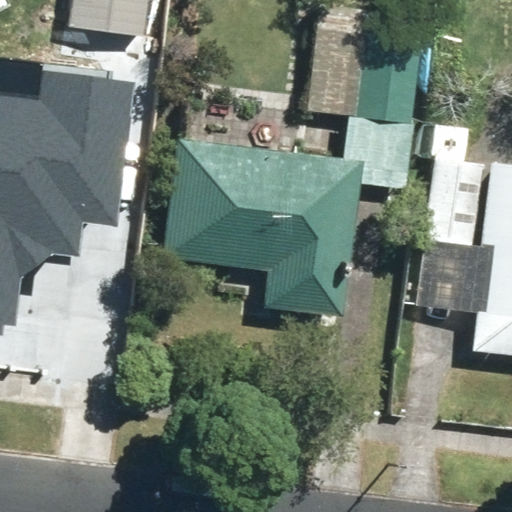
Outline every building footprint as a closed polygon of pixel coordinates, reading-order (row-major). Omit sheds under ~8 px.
[(138,0),(68,0),(66,33),(135,38),(138,0)] [(208,146),(158,144),(153,264),(254,269),(252,313),(328,316),(334,176),(400,179),(405,63),(366,61),(368,6),(326,4),(324,36),(303,35),(300,97),(230,94),(229,126),(209,125),(208,146)] [(92,145),(0,132),(0,286),(1,287),(2,277),(80,284),(92,145)] [(511,163),(422,157),(413,309),(464,312),(461,358),(511,360),(511,163)] [(137,166),(97,163),(81,366),(121,370),(137,166)]
